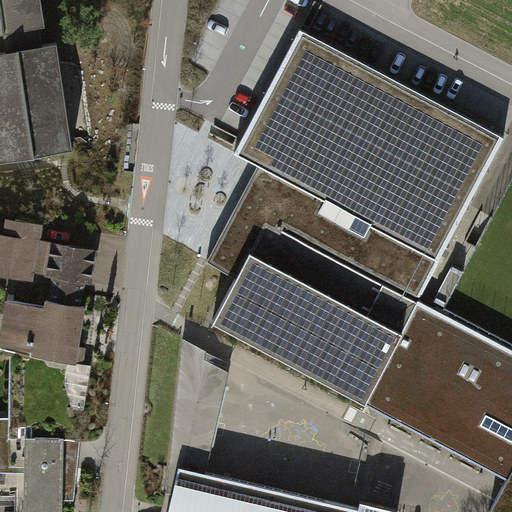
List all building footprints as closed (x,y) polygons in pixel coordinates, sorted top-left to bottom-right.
[(0,0),(0,150),(74,139),(58,35),(42,38),(36,0),(0,0)] [(257,161),(438,256),(501,134),(299,27),(234,150),(257,161)] [(511,346),(284,227),(286,223),(419,293),(438,256),(257,161),(205,259),(230,273),(207,316),(510,475),(511,470),(511,346)] [(30,354),(77,362),(87,303),(83,302),(87,281),(94,283),(100,247),(42,237),(45,221),(5,214),(3,229),(0,228),(0,273),(32,279),(34,270),(46,272),(46,273),(53,275),(49,297),(45,296),(43,302),(5,296),(0,324),(0,343),(31,349),(30,354)] [(453,263),(435,298),(445,304),(464,268),(453,263)] [(207,470),(228,371),(207,360),(209,353),(183,340),(166,493),(173,495),(181,464),(207,470)] [(24,511),(62,511),(63,499),(75,499),(82,440),(64,439),(64,438),(10,436),(11,416),(0,416),(0,470),(24,471),(24,511)] [(398,511),(399,508),(361,499),(360,506),(207,470),(181,464),(173,495),(169,511),(398,511)] [(511,511),(511,470),(510,475),(493,508),(501,511),(511,511)]
